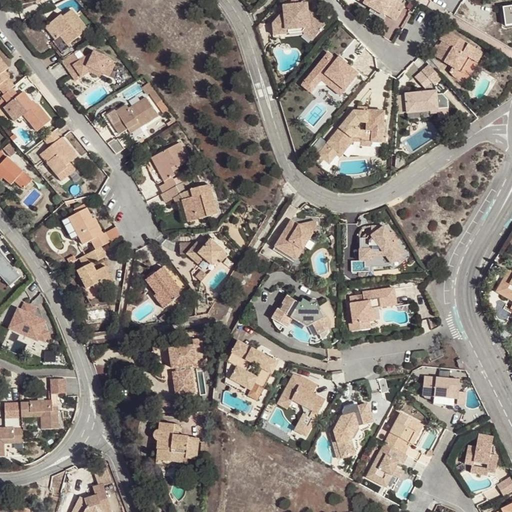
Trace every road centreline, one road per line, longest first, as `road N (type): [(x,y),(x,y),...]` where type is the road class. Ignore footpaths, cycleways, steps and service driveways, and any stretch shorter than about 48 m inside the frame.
road 1 (residential): [(462,141),(391,190),(356,205),(323,204),(298,186),(281,156),(243,31),(224,0)]
road 2 (residential): [(0,19),(149,230)]
road 3 (residential): [(84,371),(48,285),(0,217)]
road 4 (residential): [(468,322),(418,343),(329,353)]
road 5 (residential): [(329,0),(391,58),(409,54),(432,21)]
road 6 (residential): [(468,322),(461,281),(501,207)]
